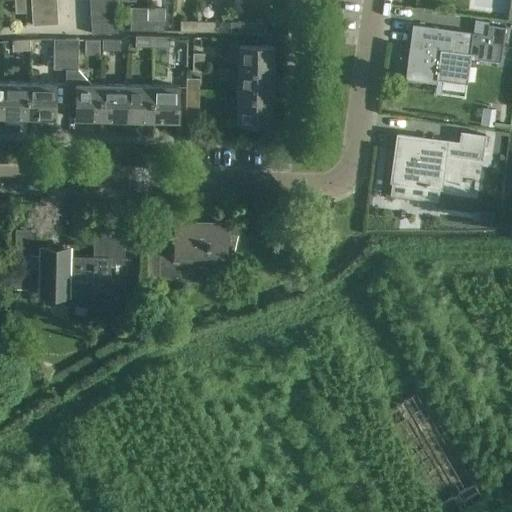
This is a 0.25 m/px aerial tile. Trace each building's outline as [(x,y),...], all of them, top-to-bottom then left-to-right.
[(24,0),(14,0),(15,12),(25,12),(24,0)] [(31,13),(57,12),(56,0),(47,0),(31,1),(31,13)] [(88,0),(89,9),(115,8),(114,0),(88,0)] [(89,9),(90,21),(116,20),(115,8),(89,9)] [(57,12),(31,13),(32,25),(57,24),(57,12)] [(146,30),(146,19),(129,18),(129,29),(146,30)] [(146,19),(146,30),(163,30),(164,19),(146,19)] [(90,21),(91,33),(116,32),(116,20),(90,21)] [(197,31),(197,20),(180,20),(180,30),(197,31)] [(197,20),(197,31),(214,31),(214,20),(197,20)] [(247,32),(247,22),(230,21),(230,32),(247,32)] [(247,22),(247,32),(264,32),(264,22),(247,22)] [(412,25),(405,79),(436,84),(437,80),(467,84),(471,53),(470,53),(471,43),(477,46),(502,50),(505,27),(487,24),(486,35),(473,33),(412,25)] [(152,46),(152,36),(135,35),(135,46),(152,46)] [(152,36),(152,46),(169,47),(169,36),(152,36)] [(65,69),(65,65),(66,38),(53,38),(53,68),(65,69)] [(78,65),(78,38),(66,38),(65,65),(78,65)] [(29,49),(29,39),(12,40),(13,51),(29,49)] [(102,39),(102,48),(119,49),(120,39),(102,39)] [(237,71),(272,72),(273,46),(238,45),(237,71)] [(192,70),(202,70),(203,53),(193,52),(192,70)] [(78,65),(65,65),(65,69),(65,104),(75,104),(75,118),(101,119),(101,84),(90,83),(77,69),(78,65)] [(272,96),(272,72),(237,71),(237,96),(272,96)] [(186,91),(198,91),(198,77),(186,77),(186,91)] [(29,82),(4,81),(3,117),(28,117),(29,82)] [(29,82),(28,117),(54,118),(54,83),(29,82)] [(127,84),(101,84),(101,119),(126,120),(127,84)] [(126,120),(151,120),(152,85),(127,84),(126,120)] [(152,85),(151,120),(177,121),(177,86),(152,85)] [(198,91),(186,91),(185,121),(198,121),(198,91)] [(272,96),(237,96),(236,122),(271,123),(272,96)] [(482,111),(480,128),(490,129),(493,130),(495,112),(492,112),(482,111)] [(397,135),(391,181),(439,188),(444,154),(481,159),(484,134),(458,130),(456,144),(446,142),(397,135)] [(225,224),(208,223),(208,221),(194,221),(194,223),(174,222),(173,243),(158,243),(158,278),(180,279),(180,261),(224,262),(224,254),(229,255),(229,252),(233,252),(238,228),(225,225),(225,224)] [(45,255),(31,255),(32,232),(14,232),(13,290),(109,292),(109,263),(123,263),(124,232),(93,231),(92,256),(62,256),(62,247),(45,247),(45,255)] [(462,511),(483,500),(419,391),(382,413),(439,511),(462,511)]
